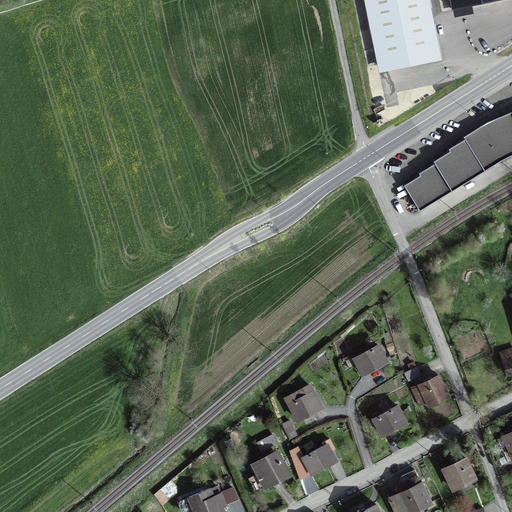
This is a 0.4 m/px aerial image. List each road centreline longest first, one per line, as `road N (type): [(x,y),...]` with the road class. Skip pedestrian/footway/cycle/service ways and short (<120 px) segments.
road 1 (primary): [(365,157),(0,389)]
road 2 (residential): [(365,157),(471,422)]
road 3 (residential): [(297,511),(471,422)]
road 4 (primary): [(511,65),(365,157)]
road 5 (residential): [(332,0),(365,157)]
